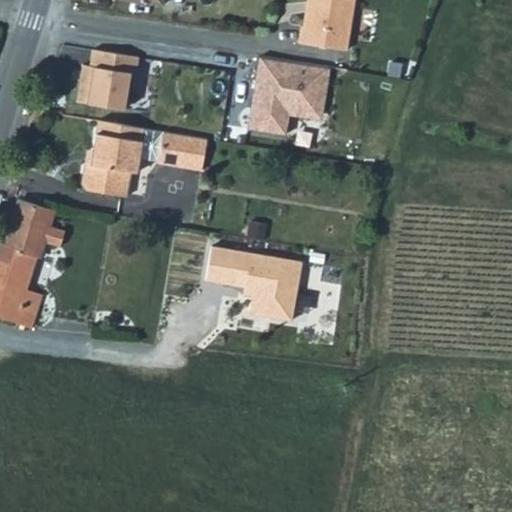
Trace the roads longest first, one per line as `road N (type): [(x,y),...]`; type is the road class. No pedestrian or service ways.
road 1 (track): [(445,0),(382,204),(367,365),(331,375),(0,335)]
road 2 (track): [(367,365),(336,511)]
